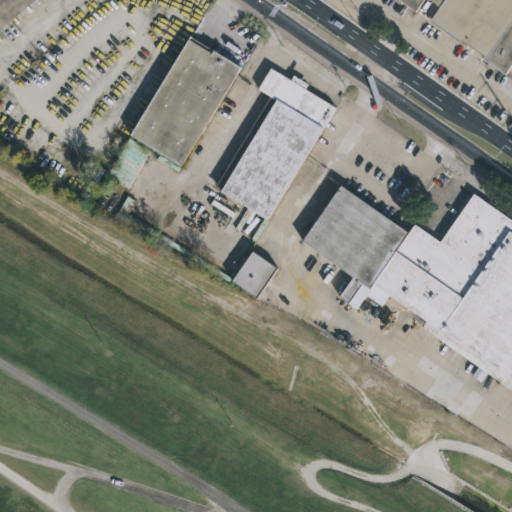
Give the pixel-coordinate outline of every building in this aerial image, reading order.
[(34,0),(2,27),(0,24),(0,0),(34,0)] [(511,0),(511,66),(508,72),(485,56),(487,54),(464,38),(462,41),(433,20),(442,8),(430,0),(426,0),(418,12),(402,0),(400,4),(394,0),(511,0)] [(190,36),(213,50),(241,67),(180,167),(129,135),(190,36)] [(274,70),(291,80),(294,75),(309,84),(306,88),(337,107),(267,220),(214,187),(271,96),(258,88),(271,68),(274,70)] [(400,223),(411,230),(416,223),(442,241),(475,192),(511,217),(511,388),(424,328),(429,321),(391,294),(382,306),(367,296),(359,308),(341,296),(355,276),(304,240),(343,183),(400,223)] [(270,280),(256,299),(231,282),(252,251),(277,269),(270,280)]
